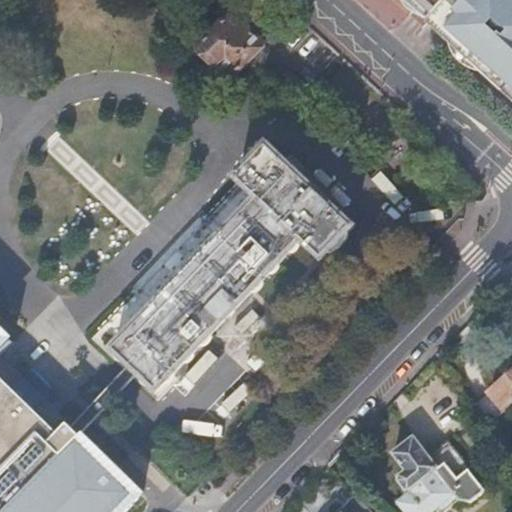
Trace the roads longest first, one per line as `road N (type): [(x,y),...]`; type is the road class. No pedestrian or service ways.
road 1 (residential): [(237,511),(511,231)]
road 2 (secondary): [(327,0),(511,163)]
